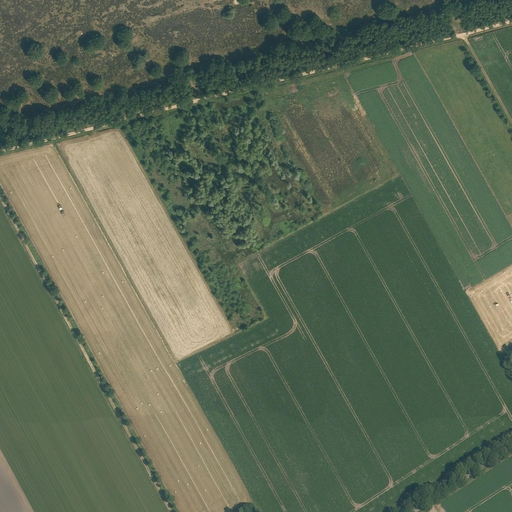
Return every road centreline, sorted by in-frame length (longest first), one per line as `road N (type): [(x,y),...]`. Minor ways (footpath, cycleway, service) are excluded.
road 1 (track): [(0,151),(511,22)]
road 2 (track): [(0,196),(170,511)]
